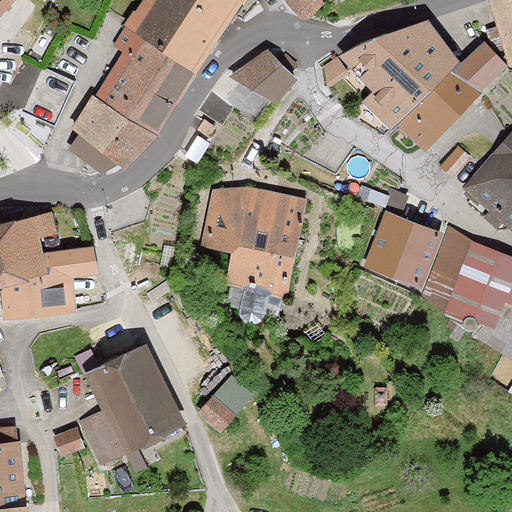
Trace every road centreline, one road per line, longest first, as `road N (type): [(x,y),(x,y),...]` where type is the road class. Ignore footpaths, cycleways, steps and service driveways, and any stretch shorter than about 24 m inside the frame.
road 1 (residential): [(285,32),(245,40),(225,56),(149,162),(94,193)]
road 2 (residential): [(128,304),(215,486),(211,511)]
road 3 (residential): [(128,304),(38,324),(23,337),(15,360),(20,405)]
road 4 (residential): [(113,22),(56,147),(60,189)]
road 5 (residential): [(332,118),(437,186)]
